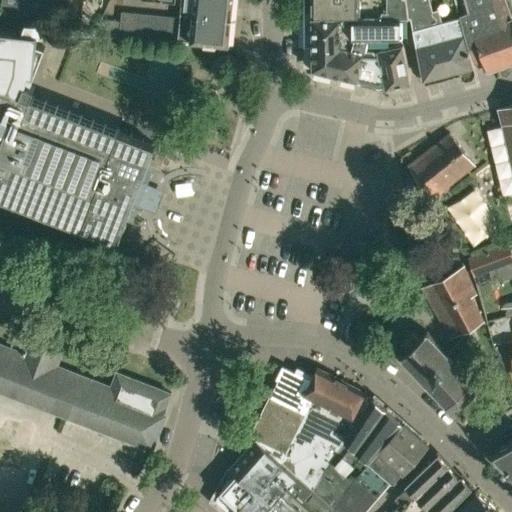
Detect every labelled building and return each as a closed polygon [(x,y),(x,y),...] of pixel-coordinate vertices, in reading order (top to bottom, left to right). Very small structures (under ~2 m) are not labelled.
[(51,0),(37,4),(37,0),(25,0),(25,6),(37,7),(50,14),(70,22),(64,0),(51,0)] [(64,0),(70,22),(81,27),(79,0),(64,0)] [(234,0),(182,0),(181,17),(178,39),(229,45),(234,0)] [(312,0),(312,16),(364,16),(397,16),(408,15),(411,15),(408,0),(312,0)] [(408,0),(411,15),(412,15),(424,82),(426,83),(427,83),(428,83),(460,75),(460,76),(462,78),(464,79),(466,80),(469,80),(471,79),(474,77),(475,75),(476,73),(476,70),(474,65),(474,63),(457,0),(408,0)] [(457,0),(474,63),(485,60),(489,69),(511,60),(511,17),(505,0),(457,0)] [(181,17),(122,11),(120,33),(178,39),(181,17)] [(369,37),(400,36),(397,16),(364,16),(312,16),(312,17),(311,18),(310,18),(309,19),(309,20),(309,25),(309,26),(310,27),(311,28),(312,28),(313,28),(313,35),(312,35),(311,35),(310,36),(309,37),(309,42),(310,43),(310,44),(311,45),(312,45),(313,69),(358,80),(359,78),(379,82),(385,81),(386,87),(411,82),(404,43),(379,48),(379,49),(367,49),(369,37)] [(45,21),(27,19),(20,36),(0,27),(0,70),(1,71),(0,74),(0,194),(118,240),(134,202),(141,204),(144,203),(147,195),(150,187),(149,183),(142,181),(156,143),(22,91),(25,81),(31,84),(46,46),(31,41),(34,33),(43,34),(44,34),(46,33),(48,32),(49,31),(50,30),(50,28),(50,26),(49,25),(48,23),(47,22),(45,21)] [(511,104),(500,108),(511,154),(511,104)] [(434,196),(476,163),(452,132),(410,165),(434,196)] [(511,275),(511,251),(509,243),(469,258),(475,274),(489,269),(492,277),(498,275),(500,281),(511,275)] [(461,331),(470,326),(483,319),(471,296),(476,293),(467,271),(464,272),(462,268),(425,288),(451,336),(461,331)] [(449,349),(451,351),(449,353),(454,358),(456,357),(457,358),(478,339),(472,328),(471,328),(470,326),(461,331),(462,333),(461,334),(463,337),(452,347),(449,349)] [(454,358),(449,353),(428,330),(420,338),(414,331),(403,341),(410,348),(402,355),(447,403),(462,403),(472,393),(473,379),(454,358)] [(0,386),(30,399),(28,402),(39,406),(40,402),(152,446),(168,407),(166,407),(172,392),(117,371),(111,385),(56,363),(62,347),(32,336),(26,351),(0,341),(0,386)] [(315,374),(298,365),(296,370),(286,365),(271,395),(306,413),(312,400),(305,396),(315,374)] [(335,455),(373,396),(366,392),(367,391),(319,367),(315,374),(305,396),(312,400),(306,413),(295,436),(315,446),(335,455)] [(306,413),(271,395),(252,435),(287,452),(295,436),(306,413)] [(370,462),(379,451),(404,422),(373,396),(335,455),(314,489),(333,506),(370,462)] [(379,451),(370,462),(393,481),(395,483),(429,443),(404,422),(379,451)] [(315,446),(295,436),(287,452),(283,462),(297,474),(300,477),(315,446)] [(257,439),(247,450),(232,467),(234,469),(227,482),(224,480),(216,494),(219,497),(221,494),(237,509),(234,511),(316,511),(287,486),(297,474),(283,462),(257,439)] [(511,440),(491,452),(511,472),(511,440)] [(335,455),(315,446),(300,477),(314,489),(335,455)] [(448,511),(473,487),(463,476),(461,479),(437,455),(411,479),(413,481),(400,493),(405,499),(391,511),(448,511)] [(365,511),(393,481),(370,462),(333,506),(336,508),(331,511),(365,511)] [(498,511),(476,490),(454,511),(498,511)]
